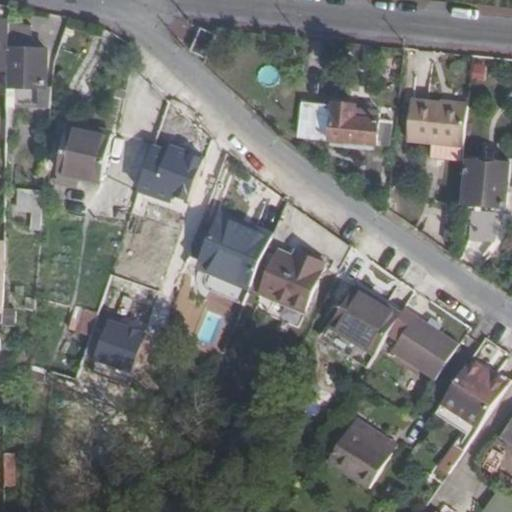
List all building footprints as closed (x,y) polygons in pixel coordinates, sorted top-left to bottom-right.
[(12,70),(14,48),(9,48),(9,23),(0,22),(0,94),(13,94),(13,79),(12,70)] [(35,26),(14,23),(13,47),(36,48),(35,26)] [(204,61),(209,63),(216,37),(201,32),(194,57),(204,61)] [(36,48),(13,47),(14,48),(12,70),(13,79),(13,94),(13,96),(12,104),(55,104),(56,85),(50,84),(51,48),(36,48)] [(467,147),(471,106),(415,100),(411,142),(467,147)] [(305,104),(302,141),(381,149),(384,121),(385,113),(360,111),(360,106),(337,104),(337,106),(305,104)] [(0,146),(11,146),(12,118),(0,117),(0,146)] [(394,122),(384,121),(381,149),(392,150),(394,122)] [(108,180),(116,138),(72,127),(61,170),(85,175),(108,180)] [(466,203),(508,207),(511,165),(511,164),(470,161),(466,203)] [(85,175),(61,170),(60,176),(83,181),(85,175)] [(24,208),(47,209),(49,189),(24,189),(24,208)] [(459,243),(462,203),(452,202),(449,241),(459,243)] [(46,230),(47,213),(38,213),(37,229),(46,230)] [(207,263),(258,285),(277,245),(279,239),(261,231),(226,216),(219,233),(208,229),(198,256),(208,260),(207,263)] [(279,239),(282,232),(263,224),(261,231),(279,239)] [(0,306),(10,307),(10,236),(1,236),(0,236),(0,306)] [(308,244),(306,249),(335,262),(337,256),(308,244)] [(303,256),(277,245),(258,285),(256,292),(267,296),(268,292),(314,311),(335,262),(306,249),(303,256)] [(204,272),(254,294),(256,292),(258,285),(207,263),(204,272)] [(359,286),(407,314),(410,309),(362,280),(359,286)] [(329,340),(373,366),(388,343),(407,314),(359,286),(329,340)] [(79,304),(73,327),(95,334),(102,310),(79,304)] [(388,343),(445,379),(468,341),(411,307),(410,309),(407,314),(388,343)] [(511,390),(511,382),(478,360),(453,398),(488,424),(511,390)] [(470,427),(481,435),(488,424),(453,398),(445,409),(470,427)] [(356,423),(399,451),(404,442),(361,415),(356,423)] [(337,456),(356,423),(347,416),(326,453),(335,458),(337,456)] [(399,451),(356,423),(337,456),(359,470),(358,475),(377,486),(399,451)] [(440,470),(451,478),(481,435),(470,427),(440,470)] [(359,470),(337,456),(335,458),(358,475),(359,470)] [(511,466),(498,457),(490,468),(511,483),(511,466)] [(487,510),(489,511),(511,511),(511,491),(504,486),(487,510)]
